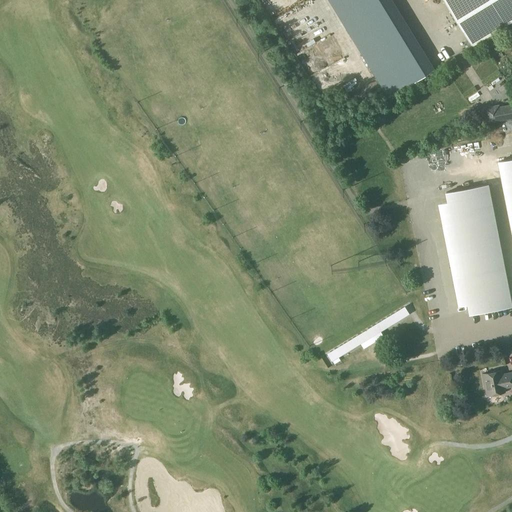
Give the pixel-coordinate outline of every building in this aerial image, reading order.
[(328,0),(373,72),(379,82),(388,97),(435,68),(392,0),(328,0)] [(507,24),(511,20),(511,0),(443,0),(471,45),(507,24)] [(511,103),(500,106),(499,104),(483,107),(486,123),(511,118),(511,103)] [(511,158),(498,161),(511,230),(511,158)] [(470,313),(511,305),(487,184),(446,192),(470,313)] [(503,387),(511,385),(511,372),(501,374),(500,370),(483,373),(487,395),(504,392),(503,387)]
